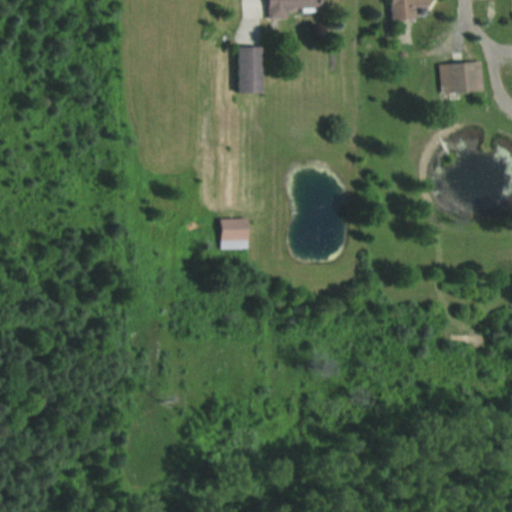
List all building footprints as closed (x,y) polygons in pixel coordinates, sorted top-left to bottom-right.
[(311,10),(310,0),(259,0),(260,18),(280,18),(280,10),(311,10)] [(379,0),(380,19),(407,18),(406,8),(418,8),(418,0),(379,0)] [(252,92),(252,46),(227,46),(227,92),(252,92)] [(476,91),(475,61),(433,62),(433,92),(476,91)] [(211,219),(211,249),(238,249),(238,219),(211,219)]
